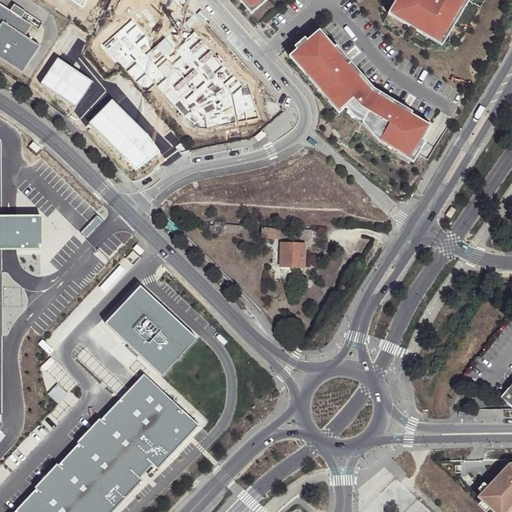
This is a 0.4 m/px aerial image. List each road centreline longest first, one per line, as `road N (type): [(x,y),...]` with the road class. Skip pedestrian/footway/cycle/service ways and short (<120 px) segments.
road 1 (unclassified): [(301,132),(272,151),(175,175),(129,214)]
road 2 (residential): [(129,214),(0,101)]
road 3 (unclassified): [(211,0),(296,96),(306,114),(301,132)]
road 4 (residential): [(239,326),(129,214)]
road 5 (tertiary): [(511,58),(439,191)]
road 6 (unclassified): [(301,132),(416,229)]
road 7 (residential): [(371,440),(511,438)]
road 8 (tertiary): [(400,253),(360,305),(337,369)]
road 9 (residential): [(511,429),(413,426),(383,409)]
road 10 (tertiary): [(363,374),(364,326),(400,253)]
road 11 (tertiary): [(439,191),(511,85)]
